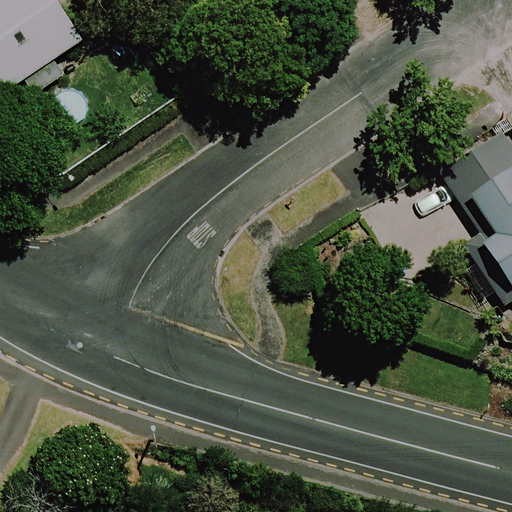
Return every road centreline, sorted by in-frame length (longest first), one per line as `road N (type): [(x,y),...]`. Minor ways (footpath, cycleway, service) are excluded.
road 1 (residential): [(114,358),(143,277),(205,203),(280,145),(509,0)]
road 2 (residential): [(114,358),(511,469)]
road 3 (residential): [(0,295),(114,358)]
